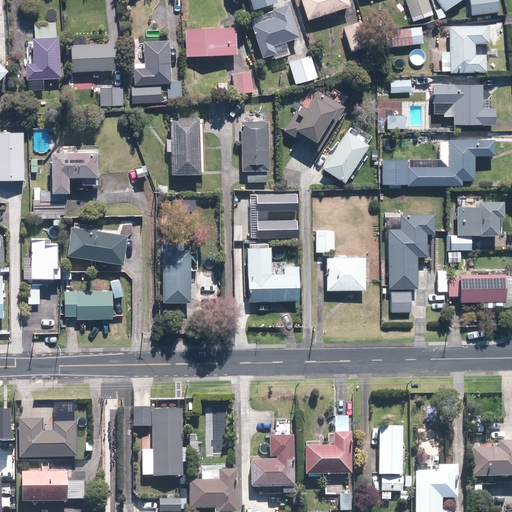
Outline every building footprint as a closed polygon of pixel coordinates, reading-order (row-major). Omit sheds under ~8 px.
[(304,0),(310,18),(353,4),(351,0),(304,0)] [(429,0),(408,0),(415,19),(434,13),(429,0)] [(439,0),(446,9),(459,0),(439,0)] [(471,0),(473,13),(501,10),(499,0),(471,0)] [(254,24),(265,55),(277,51),(274,44),(301,35),(291,5),(276,9),(278,16),(254,24)] [(218,20),(216,12),(200,17),(203,25),(218,20)] [(365,19),(345,26),(353,49),(373,42),(365,19)] [(423,43),(422,25),(386,28),(387,46),(423,43)] [(452,25),(453,71),(488,70),(488,52),(478,52),(478,42),(490,41),(489,25),(452,25)] [(188,29),(189,55),(239,52),(238,26),(188,29)] [(63,76),(62,35),(36,36),(37,63),(29,64),(30,77),(63,76)] [(174,80),(172,38),(147,39),(148,67),(138,68),(139,81),(174,80)] [(74,44),(75,70),(118,67),(116,41),(74,44)] [(313,55),(291,62),(297,83),(319,77),(313,55)] [(0,80),(12,68),(0,56),(0,80)] [(253,71),(234,73),(236,93),(255,91),(253,71)] [(413,78),(390,78),(391,93),(413,93),(413,78)] [(485,82),(436,82),(436,101),(456,100),(456,121),(498,121),(498,106),(485,106),(485,82)] [(164,85),(132,85),(133,103),(164,102),(164,85)] [(123,87),(101,87),(101,104),(124,104),(123,87)] [(321,149),(348,105),(321,88),(311,104),(306,101),(301,110),(299,109),(287,128),(321,149)] [(200,115),(173,116),(175,172),(203,170),(200,115)] [(269,121),(244,122),(246,169),(270,168),(269,121)] [(325,167),(347,181),(371,143),(349,129),(325,167)] [(0,133),(0,180),(25,180),(24,133),(0,133)] [(409,166),(409,184),(464,183),(464,177),(477,177),(477,152),(495,152),(495,137),(450,138),(450,166),(409,166)] [(101,148),(56,150),(58,191),(73,190),(72,174),(85,173),(85,182),(103,181),(101,148)] [(54,190),(42,189),(41,198),(35,197),(34,211),(31,211),(30,217),(55,219),(54,225),(63,225),(64,214),(67,214),(68,201),(54,201),(54,190)] [(459,205),(459,232),(501,233),(501,214),(505,214),(505,200),(481,199),(481,205),(459,205)] [(403,227),(391,227),(391,286),(419,286),(419,253),(428,253),(428,230),(436,230),(436,213),(403,213),(403,227)] [(75,226),(72,254),(127,260),(130,233),(75,226)] [(336,230),(318,230),(317,250),(335,250),(336,230)] [(52,237),(35,237),(34,282),(49,282),(50,276),(63,276),(63,264),(60,264),(61,242),(52,242),(52,237)] [(166,242),(165,299),(193,300),(193,248),(180,248),(180,242),(166,242)] [(251,286),(251,299),(301,299),(301,265),(288,265),(288,271),(273,272),(273,246),(251,246),(251,255),(241,255),(241,286),(251,286)] [(328,256),(329,289),(367,287),(367,255),(328,256)] [(463,272),(463,299),(507,299),(507,272),(463,272)] [(43,284),(30,283),(29,303),(42,303),(43,284)] [(66,290),(67,314),(80,313),(80,316),(115,316),(114,289),(66,290)] [(413,290),(392,290),(392,311),(413,311),(413,290)] [(184,473),(183,408),(153,408),(153,407),(135,407),(135,424),(155,424),(155,474),(184,473)] [(0,409),(0,439),(11,439),(11,409),(0,409)] [(21,419),(22,457),(80,456),(79,422),(57,422),(57,430),(45,430),(45,418),(21,419)] [(403,425),(382,425),(381,472),(402,472),(403,425)] [(308,444),(308,471),(352,471),(352,431),(337,431),(337,444),(308,444)] [(254,458),(255,485),(295,484),(294,434),(273,434),(273,454),(279,454),(279,458),(254,458)] [(473,447),(474,475),(511,473),(511,438),(501,439),(501,446),(473,447)] [(442,470),(417,470),(417,511),(450,511),(450,508),(443,508),(443,496),(459,496),(459,464),(442,464),(442,470)] [(191,479),(191,506),(222,506),(222,509),(239,508),(238,468),(222,469),(223,478),(191,479)] [(25,471),(25,500),(69,500),(69,471),(25,471)] [(183,498),(161,497),(160,511),(183,511),(183,498)]
